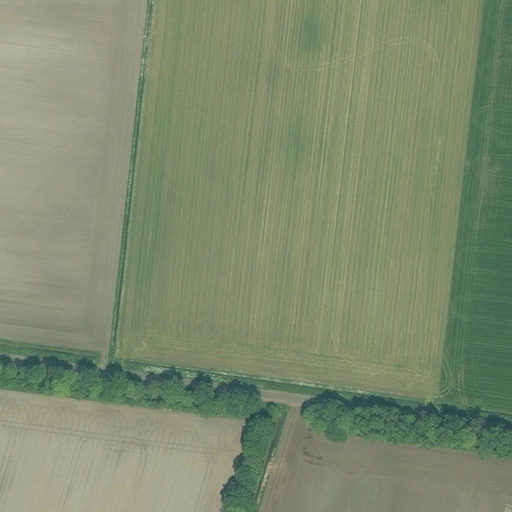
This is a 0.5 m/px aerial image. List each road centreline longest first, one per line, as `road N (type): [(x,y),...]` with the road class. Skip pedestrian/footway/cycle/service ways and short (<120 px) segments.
road 1 (unclassified): [(0,356),(511,428)]
road 2 (track): [(241,511),(276,394)]
